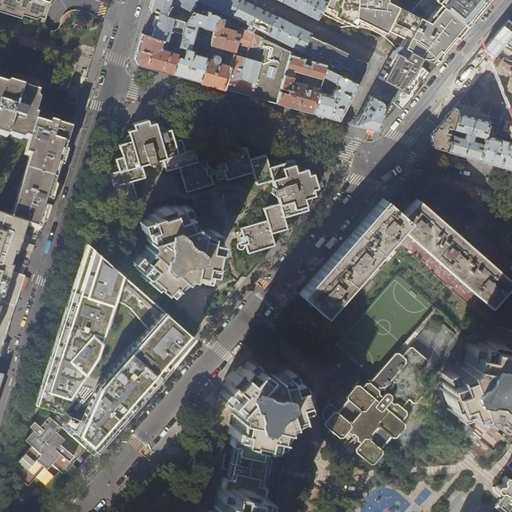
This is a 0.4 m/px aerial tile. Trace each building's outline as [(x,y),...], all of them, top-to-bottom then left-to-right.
[(0,0),(0,10),(18,16),(20,10),(41,16),(46,0),(0,0)] [(198,0),(247,25),(245,29),(259,36),(258,37),(263,39),(266,34),(301,51),(309,35),(310,33),(292,24),(259,7),(244,0),(151,0),(149,9),(159,12),(176,18),(182,7),(186,10),(181,20),(185,21),(192,11),(196,5),(197,0),(198,0)] [(277,0),(296,9),(317,20),(320,13),(326,0),(277,0)] [(326,0),(320,13),(340,23),(342,20),(355,27),(358,21),(371,28),(372,26),(378,29),(385,32),(386,30),(403,38),(399,47),(432,63),(441,53),(464,25),(434,0),(419,0),(409,13),(386,1),(386,0),(326,0)] [(434,0),(464,25),(472,16),(484,0),(434,0)] [(190,48),(197,25),(202,26),(202,28),(213,31),(217,16),(215,15),(209,12),(206,11),(205,15),(200,13),(192,11),(185,21),(182,33),(178,45),(170,73),(185,77),(198,81),(205,58),(206,56),(192,52),(192,51),(192,50),(191,49),(190,48)] [(166,42),(170,30),(182,33),(185,21),(181,20),(176,18),(159,12),(158,15),(155,25),(151,37),(162,40),(166,42)] [(233,50),(238,34),(234,33),(234,34),(223,31),(224,27),(221,26),(223,19),(217,16),(213,31),(209,43),(233,50)] [(275,103),(288,55),(289,52),(263,39),(258,37),(249,32),(243,29),(240,28),(233,50),(232,56),(223,88),(233,91),(275,103)] [(160,47),(162,40),(151,37),(141,34),(140,38),(137,48),(134,57),(136,60),(138,64),(150,67),(170,73),(178,45),(173,44),(171,52),(161,49),(160,47)] [(337,49),(309,35),(301,51),(298,57),(303,58),(309,60),(324,64),(323,68),(357,84),(365,69),(361,67),(364,63),(337,49)] [(66,36),(65,43),(78,46),(80,39),(66,36)] [(511,37),(509,41),(488,117),(487,120),(485,129),(509,136),(508,140),(484,134),(477,159),(493,164),(511,169),(511,37)] [(484,134),(485,129),(487,120),(463,113),(465,106),(480,109),(478,114),(488,117),(509,41),(496,57),(476,81),(468,90),(459,101),(446,151),(454,153),(465,156),(477,159),(484,134)] [(389,56),(378,77),(397,89),(390,101),(384,114),(383,116),(386,118),(432,63),(399,47),(392,52),(390,56),(389,56)] [(223,88),(232,56),(227,55),(225,61),(226,62),(225,65),(218,63),(219,59),(218,57),(218,56),(218,55),(214,54),(214,55),(212,56),(212,57),(211,59),(205,58),(198,81),(210,84),(223,88)] [(308,64),(302,63),(303,58),(298,57),(288,55),(275,103),(282,105),(289,107),(303,111),(311,113),(317,90),(321,76),(323,68),(324,64),(309,60),(308,64)] [(323,68),(321,76),(334,80),(336,84),(335,86),(332,85),(331,87),(333,88),(332,89),(331,91),(330,93),(330,94),(317,90),(311,113),(324,117),(330,118),(337,120),(346,104),(357,84),(323,68)] [(384,114),(380,112),(382,108),(383,107),(382,104),(382,102),(381,101),(380,100),(382,97),(390,101),(394,94),(397,89),(378,77),(352,125),(369,129),(375,131),(383,116),(384,114)] [(29,156),(9,220),(23,225),(39,230),(64,149),(70,128),(49,122),(48,125),(34,121),(36,115),(31,113),(38,92),(21,87),(20,90),(0,83),(0,136),(6,138),(7,132),(28,139),(24,154),(29,156)] [(63,107),(76,110),(79,100),(67,96),(63,107)] [(446,151),(459,101),(447,115),(430,135),(432,141),(434,147),(439,149),(446,151)] [(141,164),(148,161),(148,162),(149,163),(150,164),(152,164),(153,164),(154,163),(155,162),(155,161),(155,159),(163,157),(167,170),(179,166),(187,191),(213,183),(205,159),(197,161),(193,148),(184,151),(180,139),(173,141),(170,129),(157,132),(154,122),(148,124),(146,119),(132,123),(134,128),(127,130),(130,140),(118,144),(122,156),(115,158),(119,170),(109,173),(113,186),(105,188),(112,213),(138,205),(131,180),(144,176),(141,164)] [(257,184),(268,181),(272,165),(267,167),(264,154),(249,159),(245,147),(219,154),(227,179),(253,171),(257,184)] [(272,165),(268,181),(272,179),(274,188),(273,188),(272,190),(272,191),(272,193),(273,194),(274,194),(275,195),(276,195),(279,203),(264,208),(264,210),(283,216),(306,209),(303,197),(313,194),(311,188),(316,187),(312,173),(307,174),(305,168),(295,171),(292,160),(272,165)] [(300,294),(331,321),(407,235),(488,306),(510,282),(416,199),(401,216),(384,200),(383,199),(368,216),(344,243),(326,263),(307,285),(299,293),(300,294)] [(161,287),(168,293),(174,287),(171,283),(177,276),(180,278),(183,274),(188,276),(189,272),(198,274),(198,279),(206,280),(208,271),(211,272),(213,264),(215,265),(218,250),(215,249),(217,241),(214,240),(216,232),(207,230),(206,235),(197,233),(198,229),(192,228),(190,222),(187,224),(184,214),(189,213),(186,204),(177,208),(177,206),(169,208),(168,206),(154,210),(155,213),(147,216),(147,218),(139,221),(142,230),(147,228),(150,237),(145,238),(147,242),(144,247),(147,249),(140,257),(136,254),(131,260),(138,267),(136,268),(143,274),(141,276),(152,286),(154,284),(160,289),(161,287)] [(286,228),(283,216),(264,210),(267,219),(241,228),(248,252),(274,245),(270,233),(286,228)] [(23,225),(9,220),(0,216),(0,346),(18,294),(24,276),(9,271),(9,269),(7,268),(10,257),(13,258),(14,254),(16,248),(32,253),(34,246),(18,241),(23,225)] [(121,419),(146,391),(156,379),(176,357),(193,337),(87,244),(59,331),(35,404),(60,425),(85,448),(91,453),(94,450),(121,419)] [(507,367),(509,357),(511,357),(511,348),(506,347),(506,345),(498,343),(499,341),(484,338),(483,341),(475,339),(475,342),(466,340),(464,349),(469,350),(468,360),(464,359),(463,363),(458,365),(459,369),(450,372),(448,368),(440,372),(443,380),(441,381),(443,389),(441,390),(446,404),(448,403),(451,410),(454,409),(457,418),(466,415),(464,410),(473,406),(475,410),(478,408),(482,412),(484,409),(485,410),(483,413),(489,418),(491,415),(492,415),(489,419),(496,425),(502,418),(504,420),(509,414),(511,415),(511,414),(511,381),(511,380),(511,379),(511,375),(510,374),(511,367),(507,367)] [(394,353),(370,382),(401,407),(408,399),(412,403),(415,402),(425,391),(425,387),(420,383),(419,372),(427,363),(427,359),(411,346),(408,347),(401,355),(398,353),(394,353)] [(303,396),(298,383),(296,383),(293,376),(291,376),(288,368),(281,370),(282,374),(274,377),(273,373),(266,375),(261,370),(258,374),(252,369),(256,364),(250,358),(243,365),(241,363),(236,369),(234,367),(226,376),(224,379),(226,381),(220,386),(222,388),(216,395),(223,401),(226,397),(232,403),(230,406),(235,410),(234,415),(238,416),(236,425),(232,425),(230,433),(231,433),(240,435),(239,437),(247,439),(246,441),(259,444),(260,441),(269,443),(269,441),(273,442),(276,442),(278,434),(273,433),(275,423),(280,424),(281,420),(286,418),(285,414),(294,411),(295,415),(303,413),(300,405),(303,405),(300,397),(303,396)] [(401,407),(370,382),(366,383),(362,388),(358,384),(354,384),(346,395),(346,398),(347,399),(338,409),(331,404),(328,404),(322,411),(322,418),(324,420),(323,421),(324,425),(338,437),(341,437),(346,432),(358,443),(354,447),(355,451),(369,463),(372,463),(374,462),(380,467),(383,466),(389,459),(389,452),(382,447),(391,436),(391,437),(395,436),(404,426),(403,422),(400,420),(405,414),(405,410),(401,407)] [(60,425),(35,404),(33,412),(37,416),(32,421),(38,426),(42,421),(55,431),(60,425)] [(501,435),(486,422),(489,418),(483,413),(479,417),(478,416),(472,424),(468,421),(466,423),(465,422),(464,421),(462,421),(461,421),(459,422),(458,423),(458,425),(457,426),(458,428),(462,433),(457,439),(461,442),(460,444),(459,445),(459,447),(460,448),(461,450),(463,451),(464,451),(466,451),(467,450),(471,445),(480,453),(487,446),(490,449),(501,435)] [(85,448),(60,425),(55,431),(42,421),(38,426),(32,421),(28,426),(32,429),(24,439),(30,445),(24,453),(17,460),(20,464),(16,469),(13,473),(27,485),(44,467),(46,468),(50,463),(59,470),(54,475),(64,484),(76,471),(78,469),(71,463),(85,448)] [(256,511),(258,502),(264,503),(265,494),(261,493),(263,484),(257,483),(258,475),(268,477),(271,459),(264,458),(265,451),(271,452),(273,442),(269,441),(269,443),(260,441),(259,444),(246,441),(247,439),(239,437),(240,435),(231,433),(229,444),(234,445),(232,452),(225,450),(221,468),(229,470),(227,477),(221,476),(219,485),(216,485),(214,494),(220,495),(218,504),(214,503),(213,508),(208,510),(208,511),(197,511),(198,511),(197,511),(256,511)] [(490,449),(502,436),(501,435),(490,449)] [(64,484),(54,475),(45,486),(55,495),(60,489),(64,484)] [(511,511),(511,481),(504,475),(501,479),(502,482),(500,484),(499,484),(498,484),(497,484),(496,485),(495,488),(495,489),(496,490),(497,491),(498,491),(500,491),(501,491),(505,494),(495,506),(502,511),(511,511)]
